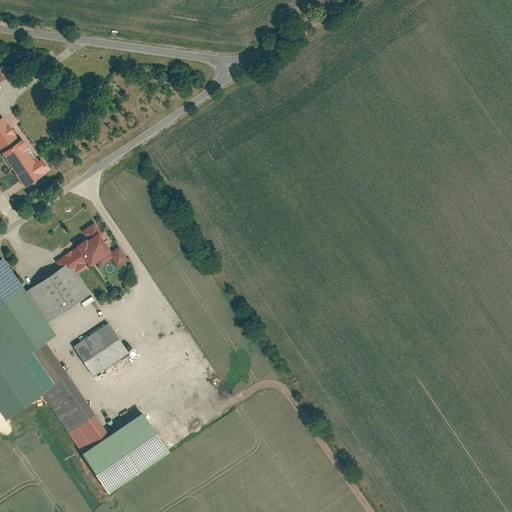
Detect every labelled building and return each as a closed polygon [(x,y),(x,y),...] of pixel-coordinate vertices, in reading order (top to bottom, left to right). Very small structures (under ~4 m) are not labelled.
[(3,65),(0,67),(0,79),(9,73),(3,65)] [(14,174),(32,162),(19,141),(1,152),(14,174)] [(96,230),(77,242),(92,264),(110,252),(96,230)] [(69,262),(8,302),(18,317),(34,306),(45,322),(89,293),(69,262)] [(110,323),(73,346),(92,376),(128,353),(110,323)] [(190,333),(178,340),(188,356),(200,349),(190,333)] [(40,336),(14,354),(80,451),(107,433),(40,336)] [(149,411),(86,449),(111,489),(174,451),(149,411)]
